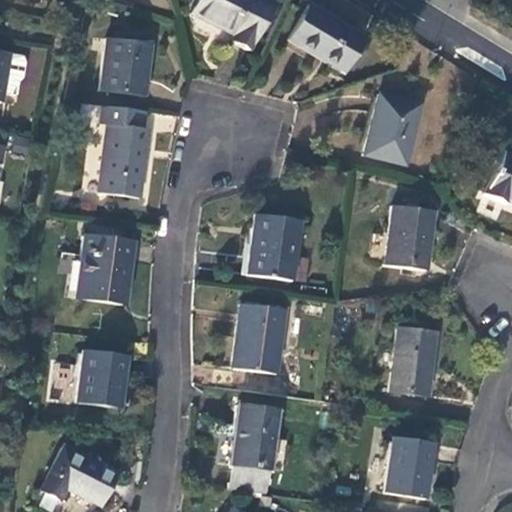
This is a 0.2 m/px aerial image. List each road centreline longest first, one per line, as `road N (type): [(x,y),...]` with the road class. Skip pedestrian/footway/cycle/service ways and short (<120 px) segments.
road 1 (residential): [(228,128),(180,199),(171,237),(171,367),(153,511)]
road 2 (tertiary): [(511,71),(392,0)]
